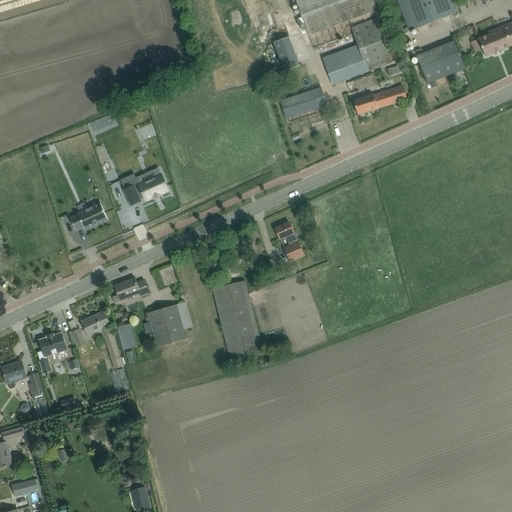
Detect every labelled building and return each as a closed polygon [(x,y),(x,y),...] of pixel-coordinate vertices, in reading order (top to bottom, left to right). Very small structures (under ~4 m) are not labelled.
[(0,0),(0,20),(63,2),(62,0),(0,0)] [(367,0),(295,0),(309,35),(372,11),(367,0)] [(397,0),(399,5),(408,27),(410,31),(458,12),(453,0),(397,0)] [(358,46),(323,59),(332,84),(392,62),(376,19),(360,25),(351,28),(358,46)] [(490,34),(478,39),(485,56),(511,45),(511,22),(509,24),(510,27),(499,31),(498,28),(489,32),(490,34)] [(283,71),(300,65),(289,36),(272,42),(283,71)] [(465,69),(462,59),(455,42),(417,57),(428,84),(465,69)] [(404,90),(403,86),(373,95),(373,94),(353,100),(355,105),(358,115),(378,109),(407,99),(404,90)] [(327,106),(324,96),(321,88),(280,101),(283,109),(286,119),(327,106)] [(134,174),(120,180),(125,189),(124,190),(131,205),(140,201),(139,199),(144,197),(145,200),(153,197),(154,199),(161,196),(160,194),(168,190),(162,175),(139,185),(134,174)] [(84,227),(85,230),(107,220),(100,204),(78,214),(78,215),(70,218),(76,231),(84,227)] [(293,232),(289,222),(276,228),(280,238),(280,239),(286,236),(290,246),(285,249),(290,261),(304,255),(293,232)] [(346,258),(343,249),(324,255),(328,264),(346,258)] [(280,271),(274,273),(276,279),(282,277),(280,271)] [(135,278),(115,285),(120,301),(140,293),(141,297),(149,294),(144,280),(137,282),(135,278)] [(213,288),(215,298),(231,362),(263,354),(245,281),(213,288)] [(148,313),(151,323),(158,347),(187,339),(184,328),(192,326),(186,302),(159,310),(159,309),(158,309),(158,310),(148,313)] [(104,311),(93,316),(82,321),(85,329),(84,329),(88,336),(101,330),(104,337),(115,368),(123,365),(113,333),(110,326),(111,326),(104,311)] [(117,327),(123,350),(136,346),(130,324),(117,327)] [(71,332),(78,347),(87,343),(80,328),(71,332)] [(47,357),(67,350),(62,333),(54,335),(54,334),(47,336),(47,338),(39,340),(43,351),(38,352),(41,361),(40,362),(44,373),(52,371),(48,358),(47,359),(47,357)] [(78,359),(68,362),(71,369),(80,366),(78,359)] [(2,368),(7,384),(8,387),(9,388),(10,389),(15,388),(16,386),(16,385),(15,383),(20,382),(20,380),(27,378),(22,361),(14,364),(14,365),(3,368),(2,367),(2,368)] [(33,397),(44,394),(38,372),(29,375),(32,383),(29,384),(33,397)] [(21,427),(2,433),(4,441),(24,436),(21,427)] [(7,442),(0,443),(0,467),(3,467),(3,468),(14,465),(7,442)] [(67,448),(62,450),(65,461),(70,459),(67,448)] [(39,491),(36,480),(13,486),(15,496),(39,491)] [(145,486),(131,490),(137,511),(151,507),(145,486)]
